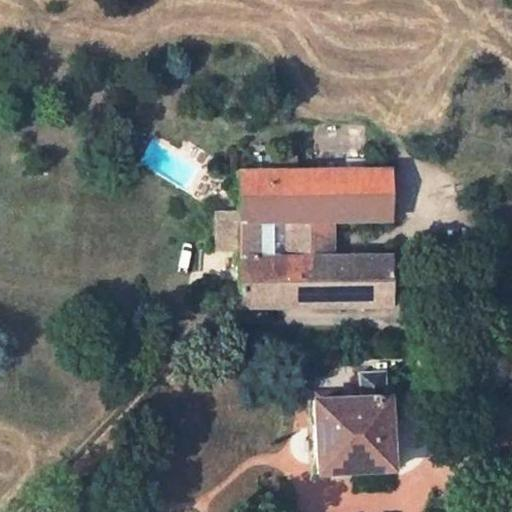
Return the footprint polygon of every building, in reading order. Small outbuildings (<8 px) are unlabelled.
[(225,286),(225,309),(390,307),(390,302),(394,302),(394,295),(390,295),(390,257),(332,257),(281,257),(256,257),(256,222),(282,222),(332,222),(389,222),(388,171),(235,172),(235,214),(218,215),(218,221),(213,221),(213,250),(235,250),(235,286),(225,286)] [(282,222),(281,257),(332,257),(332,222),(282,222)] [(384,398),(384,372),(357,374),(358,400),(384,398)] [(335,401),(336,390),(311,392),(312,403),(335,401)] [(389,470),(387,398),(384,398),(358,400),(335,401),(312,403),(314,475),(389,470)]
